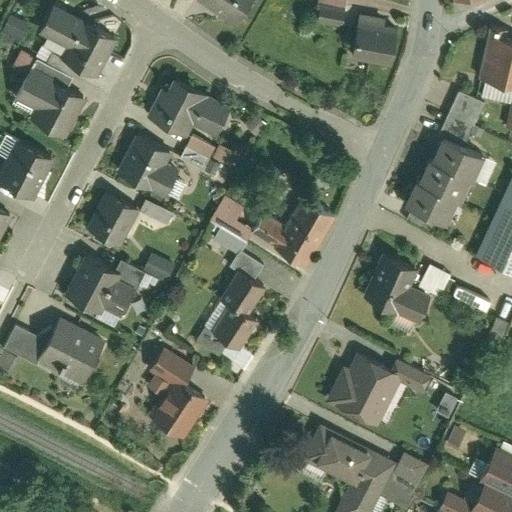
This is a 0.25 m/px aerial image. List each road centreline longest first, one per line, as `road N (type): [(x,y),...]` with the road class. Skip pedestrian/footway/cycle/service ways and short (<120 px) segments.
road 1 (residential): [(384,151),(269,383),(187,511)]
road 2 (unclassified): [(160,28),(34,259)]
road 3 (unclassified): [(384,151),(160,28)]
road 4 (residential): [(431,0),(419,73),(384,151)]
